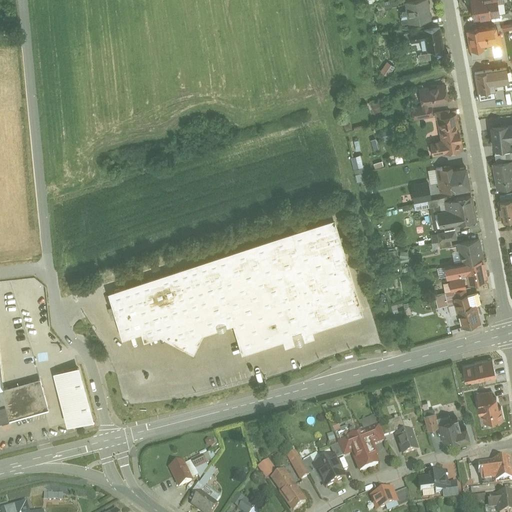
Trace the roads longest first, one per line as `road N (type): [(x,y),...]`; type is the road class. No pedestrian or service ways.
road 1 (secondary): [(109,439),(509,333)]
road 2 (residential): [(509,333),(447,0)]
road 3 (unclassified): [(48,268),(22,0)]
road 4 (residential): [(319,511),(373,482),(511,443)]
road 5 (unclassified): [(48,268),(60,325),(90,362),(109,439)]
